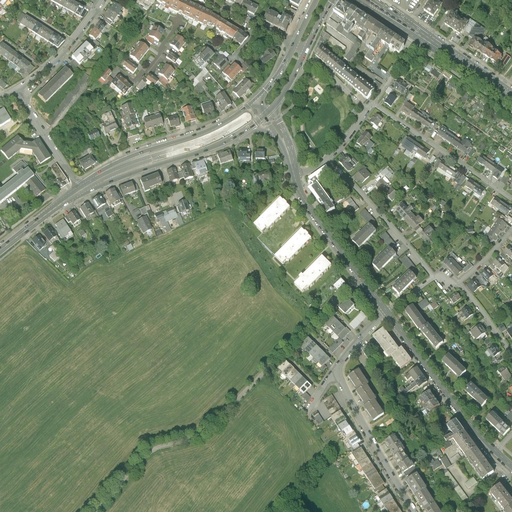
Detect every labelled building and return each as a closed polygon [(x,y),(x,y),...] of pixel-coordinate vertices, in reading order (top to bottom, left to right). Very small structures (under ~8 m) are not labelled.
[(67,0),(65,6),(71,9),(75,0),(67,0)] [(75,0),(71,9),(76,12),(81,3),(75,0)] [(140,0),(139,2),(147,6),(146,8),(150,10),(157,0),(140,0)] [(164,0),(169,2),(168,5),(175,8),(178,0),(164,0)] [(191,0),(178,0),(175,8),(185,13),(186,13),(192,0),(191,0)] [(215,11),(192,0),(186,13),(209,24),(211,21),(215,11)] [(344,20),(346,17),(352,8),(342,0),(333,12),(344,20)] [(433,0),(430,0),(424,11),(433,17),(441,5),(437,2),(433,0)] [(113,6),(111,8),(120,14),(125,7),(117,2),(114,6),(113,6)] [(247,2),(246,3),(243,9),(242,10),(253,15),(257,7),(247,2)] [(87,6),(81,3),(76,12),(82,15),(86,9),(87,6)] [(115,21),(120,14),(111,8),(109,11),(110,12),(107,16),(108,16),(115,21)] [(342,27),(346,29),(358,12),(352,8),(346,17),(349,18),(342,27)] [(287,10),(284,16),(292,20),(296,13),(289,9),(287,10)] [(224,17),(215,11),(211,21),(219,26),(224,17)] [(20,21),(23,22),(28,14),(26,12),(20,21)] [(268,12),(264,20),(266,22),(266,23),(273,27),(278,17),(278,16),(271,12),(271,13),(268,12)] [(362,15),(358,12),(346,29),(344,32),(348,35),(349,34),(353,27),(352,26),(354,22),(356,24),(362,15)] [(445,25),(452,30),(460,17),(453,12),(451,15),(450,14),(446,20),(448,20),(445,25)] [(23,22),(29,26),(34,17),(28,14),(23,22)] [(370,21),(362,15),(356,24),(355,25),(358,26),(356,28),(362,32),(370,21)] [(283,19),(278,17),(273,27),(277,29),(278,28),(286,32),(292,20),(284,16),(283,19)] [(29,26),(34,30),(40,21),(34,17),(29,26)] [(237,24),(224,17),(219,26),(231,34),(237,24)] [(468,22),(460,17),(452,30),(459,35),(462,30),(463,31),(467,25),(466,25),(468,22)] [(326,24),(355,45),(356,42),(358,40),(349,34),(348,35),(344,32),(346,29),(342,27),(338,24),(338,25),(330,19),(326,24)] [(34,30),(40,33),(45,24),(40,21),(34,30)] [(102,21),(97,28),(103,32),(108,25),(102,21)] [(377,26),(370,21),(362,32),(363,33),(359,39),(362,42),(369,32),(371,34),(377,26)] [(464,30),(470,34),(475,26),(469,22),(464,30)] [(40,33),(46,37),(51,28),(45,24),(40,33)] [(243,28),(237,24),(231,34),(236,37),(237,36),(243,28)] [(476,24),(475,26),(470,34),(469,35),(474,39),(479,42),(486,30),(476,24)] [(156,26),(154,31),(164,35),(166,30),(156,26)] [(384,30),(377,26),(371,34),(375,37),(374,39),(373,38),(366,47),(370,50),(384,30)] [(46,37),(51,40),(57,32),(51,28),(46,37)] [(98,39),(103,32),(97,28),(92,35),(97,39),(98,39)] [(244,44),(251,35),(243,28),(237,36),(243,41),(242,42),(244,44)] [(390,48),(391,47),(396,39),(384,30),(370,50),(374,53),(382,42),(390,48)] [(162,41),(164,35),(154,31),(151,36),(157,38),(162,41)] [(62,35),(57,32),(51,40),(57,44),(61,36),(62,35)] [(345,48),(323,32),(321,37),(342,53),(345,48)] [(180,35),(176,40),(184,46),(188,41),(180,35)] [(67,40),(61,36),(57,44),(61,46),(67,40)] [(95,42),(92,46),(96,50),(100,45),(102,42),(98,39),(97,39),(95,42)] [(404,45),(396,39),(391,47),(396,51),(395,52),(399,55),(404,48),(403,47),(404,45)] [(468,46),(475,51),(481,43),(479,42),(474,39),(468,46)] [(181,51),(184,46),(176,40),(172,44),(181,51)] [(0,47),(0,50),(6,55),(12,47),(5,41),(0,47)] [(361,45),(356,42),(355,45),(349,53),(344,58),(349,63),(353,58),(352,58),(356,53),(356,52),(361,45)] [(88,43),(74,56),(77,59),(82,64),(96,50),(92,46),(88,43)] [(140,43),(135,50),(143,57),(149,50),(140,43)] [(484,45),(481,43),(475,51),(482,56),(488,46),(485,44),(484,45)] [(482,56),(489,60),(494,52),(491,50),(492,49),(488,46),(482,56)] [(19,52),(12,47),(6,55),(13,60),(19,52)] [(260,59),(265,66),(276,57),(269,47),(263,51),(266,54),(260,59)] [(324,64),(332,55),(321,47),(314,56),(324,64)] [(143,57),(135,50),(130,57),(138,63),(143,57)] [(207,50),(196,62),(198,64),(202,67),(201,67),(213,55),(207,50)] [(372,56),(374,53),(370,50),(365,58),(371,62),(374,58),(372,56)] [(26,57),(19,52),(13,60),(20,66),(26,57)] [(172,52),(169,57),(172,59),(177,63),(181,58),(172,52)] [(224,52),(220,56),(225,60),(229,56),(224,52)] [(501,57),(494,52),(489,60),(497,65),(501,59),(500,58),(501,57)] [(333,71),(340,62),(332,55),(324,64),(333,71)] [(220,56),(213,64),(220,70),(227,63),(225,60),(220,56)] [(34,63),(26,57),(20,66),(24,68),(21,72),(25,75),(30,69),(33,63),(34,63)] [(77,59),(69,67),(74,72),(82,64),(77,59)] [(172,63),(170,65),(177,71),(181,66),(177,63),(172,59),(170,62),(172,63)] [(137,70),(127,62),(123,67),(133,75),(137,70)] [(343,79),(350,70),(340,62),(333,71),(343,79)] [(239,67),(238,69),(240,71),(243,73),(248,67),(244,63),(240,67),(239,67)] [(168,64),(165,69),(173,76),(177,71),(170,65),(168,64)] [(230,69),(223,76),(230,82),(240,71),(238,69),(234,65),(230,69)] [(221,73),(223,76),(230,69),(228,66),(221,73)] [(69,67),(55,80),(62,88),(76,74),(74,72),(69,67)] [(211,71),(207,67),(193,82),(197,86),(211,71)] [(109,68),(102,76),(107,80),(112,75),(114,71),(109,68)] [(170,80),(173,76),(165,69),(161,73),(164,76),(170,80)] [(353,87),(360,78),(350,70),(343,79),(353,87)] [(46,123),(50,126),(88,76),(84,73),(46,123)] [(114,82),(119,86),(126,78),(122,74),(117,80),(114,82)] [(152,74),(148,79),(150,81),(157,86),(161,81),(158,79),(152,74)] [(10,84),(0,75),(0,82),(6,88),(10,84)] [(107,80),(106,82),(107,84),(110,82),(112,84),(114,82),(117,80),(112,75),(107,80)] [(160,76),(158,79),(161,81),(165,85),(167,82),(169,84),(171,81),(170,80),(164,76),(163,78),(160,76)] [(119,86),(123,90),(131,82),(126,78),(119,86)] [(139,87),(144,91),(149,84),(148,83),(150,81),(148,79),(146,78),(139,87)] [(372,88),(360,78),(353,87),(367,99),(374,90),(372,88)] [(48,102),(62,88),(55,80),(40,94),(48,102)] [(250,84),(245,80),(232,93),(239,99),(252,86),(250,84)] [(374,80),(371,84),(374,86),(372,88),(374,90),(376,92),(382,85),(374,80)] [(403,94),(407,88),(408,86),(398,80),(397,82),(393,88),(400,92),(403,94)] [(135,86),(131,82),(123,90),(127,94),(135,86)] [(452,82),(447,88),(451,90),(452,88),(453,89),(457,91),(458,89),(455,87),(456,85),(454,84),(454,83),(452,82)] [(231,105),(223,93),(215,98),(220,106),(223,110),(231,105)] [(391,107),(397,98),(390,94),(384,103),(391,107)] [(480,103),(478,101),(474,107),(476,109),(478,107),(481,110),(483,106),(480,104),(480,103)] [(414,107),(407,102),(401,111),(408,116),(413,109),(414,107)] [(122,107),(125,117),(134,115),(136,114),(132,103),(122,107)] [(214,113),(211,104),(201,107),(203,116),(214,113)] [(195,119),(191,106),(182,110),(186,122),(195,119)] [(7,108),(0,112),(0,126),(13,119),(7,108)] [(421,114),(413,109),(408,116),(416,121),(421,114)] [(85,115),(92,123),(95,119),(88,112),(85,115)] [(111,113),(106,115),(109,124),(102,127),(106,135),(118,130),(114,120),(111,113)] [(383,118),(375,113),(369,122),(376,127),(383,118)] [(499,117),(494,113),(490,118),(496,122),(496,121),(498,122),(501,119),(498,117),(499,117)] [(160,114),(155,116),(158,126),(163,125),(160,114)] [(433,122),(421,114),(416,121),(428,129),(430,127),(433,122)] [(137,125),(134,115),(125,117),(123,118),(127,129),(137,125)] [(180,126),(176,115),(167,118),(170,127),(174,126),(175,128),(180,126)] [(152,128),(158,126),(155,116),(149,118),(152,128)] [(147,130),(152,128),(149,118),(144,119),(147,130)] [(456,138),(441,128),(436,134),(451,144),(456,138)] [(126,132),(128,137),(138,134),(140,139),(146,138),(144,132),(139,134),(137,129),(126,132)] [(93,133),(87,135),(90,141),(99,137),(96,130),(93,132),(93,133)] [(365,131),(362,135),(369,141),(372,137),(365,131)] [(356,143),(370,154),(373,150),(371,148),(374,144),(369,141),(362,135),(356,143)] [(50,158),(38,139),(31,144),(22,142),(17,136),(0,150),(0,151),(7,161),(20,150),(31,151),(39,165),(50,158)] [(421,146),(408,137),(401,147),(410,154),(413,151),(416,153),(421,146)] [(451,144),(457,149),(462,142),(456,138),(451,144)] [(473,146),(463,140),(462,142),(457,149),(464,153),(464,154),(467,156),(467,155),(471,150),(473,146)] [(429,152),(421,146),(416,153),(424,159),(429,152)] [(238,150),(238,159),(250,159),(250,153),(247,153),(247,150),(238,150)] [(264,151),(256,151),(255,160),(264,160),(264,151)] [(230,152),(217,156),(220,165),(233,161),(230,152)] [(84,170),(95,163),(90,155),(79,162),(84,170)] [(481,155),(477,162),(485,167),(489,160),(481,155)] [(348,171),(352,168),(348,164),(351,161),(346,156),(339,162),(348,171)] [(202,161),(203,162),(204,166),(216,162),(214,157),(202,161)] [(407,166),(410,169),(416,160),(413,158),(407,166)] [(492,172),(497,166),(489,160),(485,167),(492,172)] [(450,166),(443,161),(442,162),(438,168),(446,173),(450,166)] [(45,191),(21,162),(13,169),(18,175),(0,189),(0,203),(25,184),(36,198),(45,191)] [(207,174),(204,166),(203,162),(194,164),(196,169),(198,177),(207,174)] [(67,180),(56,164),(51,168),(58,179),(60,178),(63,183),(67,180)] [(180,168),(182,173),(184,179),(184,181),(193,178),(190,171),(189,168),(189,165),(180,168)] [(358,175),(365,169),(366,168),(364,166),(356,173),(358,175)] [(393,171),(388,166),(380,173),(383,176),(384,175),(386,177),(393,171)] [(457,172),(458,171),(450,166),(446,173),(453,178),(457,172)] [(498,176),(503,170),(497,166),(492,172),(498,176)] [(343,186),(326,169),(321,174),(337,191),(343,186)] [(361,184),(371,175),(365,169),(358,175),(354,179),(357,182),(359,181),(361,184)] [(170,183),(178,180),(177,175),(175,170),(166,172),(170,183)] [(269,171),(252,177),(252,179),(252,180),(252,182),(253,181),(255,187),(263,184),(264,186),(269,184),(268,182),(272,181),(270,176),(270,175),(270,174),(270,173),(269,172),(269,171)] [(160,182),(157,174),(140,181),(144,193),(149,191),(148,189),(157,186),(161,184),(160,182)] [(466,178),(461,174),(457,180),(455,183),(461,186),(466,178)] [(510,178),(505,174),(500,181),(505,185),(510,178)] [(69,183),(67,180),(63,183),(60,178),(58,179),(54,182),(59,190),(69,183)] [(388,185),(382,179),(375,186),(380,192),(385,188),(388,185)] [(478,184),(470,179),(465,186),(473,192),(478,184)] [(133,186),(131,183),(120,187),(123,197),(135,192),(133,186)] [(455,196),(461,187),(455,183),(454,185),(452,188),(449,192),(455,196)] [(330,203),(316,184),(308,189),(322,208),(330,203)] [(478,184),(473,192),(480,197),(486,190),(478,184)] [(385,188),(380,192),(387,199),(388,198),(392,201),(398,195),(392,188),(388,191),(385,188)] [(114,189),(105,194),(108,200),(111,206),(120,201),(114,189)] [(347,191),(331,202),(333,205),(334,206),(350,195),(347,191)] [(105,205),(100,196),(92,201),(97,210),(105,205)] [(505,202),(496,196),(490,204),(499,210),(505,202)] [(359,209),(350,197),(346,201),(354,212),(359,209)] [(284,201),(283,202),(280,199),(274,206),(260,219),(254,226),(262,234),(267,229),(269,230),(290,208),(286,205),(287,204),(284,201)] [(190,210),(186,201),(178,204),(180,207),(182,213),(190,210)] [(332,205),(333,205),(331,202),(330,203),(322,208),(327,215),(335,210),(332,205)] [(508,216),(511,210),(511,206),(505,202),(499,210),(508,216)] [(402,203),(395,210),(404,220),(411,213),(410,212),(413,209),(410,206),(407,208),(402,203)] [(94,213),(87,204),(79,209),(86,219),(94,213)] [(149,206),(140,210),(144,218),(146,218),(149,217),(148,215),(152,214),(149,206)] [(162,213),(163,213),(166,223),(172,221),(176,219),(178,218),(176,215),(174,208),(162,213)] [(113,215),(110,210),(105,213),(108,219),(113,215)] [(369,225),(370,226),(375,221),(364,210),(359,214),(369,225)] [(80,221),(74,212),(66,217),(70,223),(72,226),(80,221)] [(173,224),(172,221),(166,223),(163,213),(155,216),(158,223),(160,222),(163,228),(165,227),(167,231),(166,231),(166,233),(171,231),(169,226),(173,224)] [(404,220),(414,230),(418,226),(423,221),(417,215),(415,217),(411,213),(404,220)] [(149,224),(146,218),(144,218),(137,222),(144,234),(151,230),(148,224),(149,224)] [(491,226),(502,234),(508,225),(497,218),(491,226)] [(70,232),(62,221),(55,226),(60,234),(64,239),(68,236),(67,235),(70,232)] [(369,225),(353,242),(359,248),(366,241),(368,239),(376,232),(370,226),(369,225)] [(423,230),(418,226),(414,230),(418,235),(423,230)] [(436,235),(429,226),(420,234),(423,236),(421,238),(426,243),(432,238),(436,235)] [(485,235),(496,242),(502,234),(491,226),(485,235)] [(50,229),(43,235),(46,239),(48,243),(56,237),(50,229)] [(282,266),(287,261),(290,262),(312,240),(308,236),(309,236),(305,232),(305,233),(302,230),(295,237),(281,251),(274,258),(282,266)] [(390,248),(390,249),(395,245),(385,233),(380,237),(390,248)] [(45,244),(39,237),(32,242),(39,251),(45,247),(43,245),(45,244)] [(431,249),(437,244),(432,238),(426,243),(431,249)] [(511,245),(510,244),(502,253),(507,258),(511,261),(511,245)] [(382,256),(373,265),(379,272),(383,269),(392,259),(396,255),(390,249),(390,248),(382,256)] [(444,249),(438,254),(441,257),(446,252),(444,249)] [(59,258),(54,252),(49,257),(54,263),(59,258)] [(443,263),(449,268),(456,261),(455,260),(457,258),(452,254),(443,263)] [(403,263),(410,272),(415,268),(405,256),(400,260),(403,263)] [(303,293),(308,288),(310,289),(332,266),(323,257),(317,263),(306,275),(304,277),(302,275),(299,278),(301,279),(295,285),(303,293)] [(498,257),(491,265),(494,268),(496,267),(503,274),(509,268),(498,257)] [(449,268),(452,272),(454,270),(458,275),(463,271),(465,268),(460,263),(460,261),(458,259),(456,261),(449,268)] [(473,267),(470,263),(465,268),(463,271),(465,273),(473,267)] [(494,268),(491,265),(489,267),(497,275),(499,273),(494,268)] [(493,276),(487,268),(480,275),(482,278),(483,277),(487,281),(493,276)] [(403,279),(393,289),(399,295),(406,289),(416,278),(410,272),(403,279)] [(482,278),(480,275),(475,279),(481,287),(484,289),(489,285),(482,278)] [(341,279),(337,283),(340,289),(345,284),(341,279)] [(481,287),(475,279),(472,282),(466,287),(472,294),(477,290),(481,287)] [(355,294),(351,290),(346,294),(349,297),(338,308),(345,315),(354,306),(349,300),(355,294)] [(451,301),(454,304),(461,299),(456,293),(448,299),(449,302),(451,301)] [(425,299),(418,304),(422,310),(427,307),(429,305),(425,299)] [(433,309),(438,306),(435,301),(430,305),(433,309)] [(419,331),(420,330),(427,325),(423,320),(419,315),(413,306),(405,312),(411,320),(413,322),(419,331)] [(467,307),(459,313),(464,321),(473,315),(467,307)] [(367,317),(362,312),(349,325),(354,330),(367,317)] [(337,321),(333,317),(325,324),(329,329),(337,321)] [(341,325),(337,321),(329,329),(333,333),(341,325)] [(429,341),(436,349),(443,343),(436,335),(427,324),(427,325),(420,330),(422,332),(424,335),(427,339),(429,341)] [(486,332),(480,324),(470,332),(476,340),(486,332)] [(500,333),(506,329),(503,324),(497,328),(500,333)] [(345,329),(341,325),(333,333),(338,337),(345,329)] [(350,332),(346,328),(345,329),(338,337),(339,339),(342,341),(350,332)] [(383,329),(373,337),(389,358),(391,356),(399,350),(383,329)] [(305,350),(313,343),(308,338),(301,346),(305,350)] [(339,339),(329,350),(333,354),(343,343),(342,341),(339,339)] [(367,346),(366,345),(361,349),(371,363),(376,360),(370,352),(378,346),(374,341),(367,346)] [(309,355),(317,347),(313,343),(305,350),(309,355)] [(487,350),(491,357),(501,351),(496,344),(487,350)] [(314,359),(321,351),(317,347),(309,355),(314,359)] [(402,348),(399,350),(391,356),(401,369),(412,361),(402,348)] [(318,363),(326,355),(321,351),(314,359),(318,363)] [(324,365),(330,359),(326,355),(318,363),(322,367),(324,365)] [(449,355),(442,362),(449,370),(451,371),(459,379),(466,372),(457,363),(449,355)] [(282,373),(290,366),(285,361),(278,369),(282,373)] [(287,378),(294,370),(290,366),(282,373),(280,376),(285,380),(287,378)] [(511,377),(511,374),(505,366),(497,373),(504,381),(505,383),(511,377)] [(423,377),(417,368),(407,375),(404,378),(408,381),(411,378),(415,383),(423,377)] [(291,382),(299,374),(294,370),(287,378),(291,382)] [(368,384),(359,370),(349,377),(358,391),(367,385),(368,384)] [(296,386),(303,378),(299,374),(291,382),(296,386)] [(427,382),(423,377),(415,383),(410,386),(411,387),(403,392),(406,395),(417,386),(419,388),(427,382)] [(300,390),(307,383),(303,378),(296,386),(300,390)] [(497,387),(501,391),(508,386),(505,383),(504,381),(497,387)] [(306,393),(312,387),(307,383),(300,390),(304,394),(306,393)] [(471,384),(464,391),(472,399),(473,400),(481,408),(488,401),(471,384)] [(376,399),(367,385),(358,391),(357,392),(366,406),(374,400),(376,399)] [(435,399),(430,392),(419,400),(423,404),(422,404),(424,408),(435,399)] [(304,394),(302,397),(307,402),(310,397),(306,393),(304,394)] [(342,410),(332,395),(322,401),(332,417),(340,411),(342,410)] [(423,418),(440,405),(435,399),(424,408),(421,410),(423,412),(420,414),(423,418)] [(384,414),(374,400),(366,406),(364,407),(374,421),(384,414)] [(334,422),(344,416),(340,411),(332,417),(331,417),(334,422)] [(324,422),(317,412),(312,415),(316,421),(311,424),(314,428),(324,422)] [(492,413),(486,420),(503,437),(510,430),(492,413)] [(338,427),(347,421),(344,416),(334,422),(338,427)] [(436,430),(445,424),(442,420),(433,427),(436,430)] [(464,431),(456,420),(446,428),(451,435),(454,439),(464,431)] [(341,432),(351,426),(347,421),(338,427),(341,432)] [(344,437),(354,431),(351,426),(341,432),(344,437)] [(348,443),(357,437),(354,431),(344,437),(348,443)] [(457,447),(469,438),(464,431),(454,439),(452,440),(457,447)] [(398,442),(393,435),(383,440),(388,448),(398,442)] [(451,435),(444,440),(446,444),(452,440),(454,439),(451,435)] [(357,444),(360,442),(357,437),(348,443),(351,448),(352,447),(357,444)] [(464,457),(476,449),(469,438),(457,447),(464,457)] [(388,448),(398,464),(410,457),(405,449),(402,450),(398,442),(388,448)] [(357,444),(352,447),(355,452),(361,449),(357,444)] [(355,459),(365,453),(361,448),(361,449),(355,452),(352,454),(355,459)] [(438,456),(441,454),(437,448),(425,456),(431,467),(432,466),(435,470),(441,466),(437,461),(434,463),(432,460),(431,461),(429,457),(436,453),(438,456)] [(474,470),(486,462),(476,449),(464,457),(474,470)] [(359,464),(368,459),(365,453),(355,459),(359,464)] [(458,454),(450,459),(454,464),(461,459),(458,454)] [(396,465),(401,473),(415,465),(410,457),(398,464),(396,465)] [(445,457),(440,460),(446,470),(451,467),(445,457)] [(362,469),(371,464),(368,459),(359,464),(362,469)] [(482,482),(494,474),(486,462),(474,470),(482,482)] [(365,475),(374,469),(371,464),(362,469),(365,475)] [(369,480),(378,474),(374,469),(365,475),(369,480)] [(446,470),(442,473),(464,502),(468,499),(446,470)] [(372,485),(381,479),(378,474),(369,480),(372,485)] [(417,475),(406,482),(415,497),(425,490),(427,489),(417,475)] [(477,483),(473,478),(465,484),(468,489),(477,483)] [(382,485),(384,484),(381,479),(372,485),(375,490),(377,489),(382,485)] [(382,485),(377,489),(380,494),(386,490),(382,485)] [(507,494),(500,485),(489,494),(496,502),(507,494)] [(381,501),(390,495),(386,490),(380,494),(377,496),(381,501)] [(424,511),(434,504),(425,490),(415,497),(424,511)] [(511,500),(507,494),(496,502),(504,511),(505,511),(511,507),(511,500)] [(384,506),(393,500),(390,495),(381,501),(384,506)] [(387,511),(396,505),(393,500),(384,506),(387,511)]
